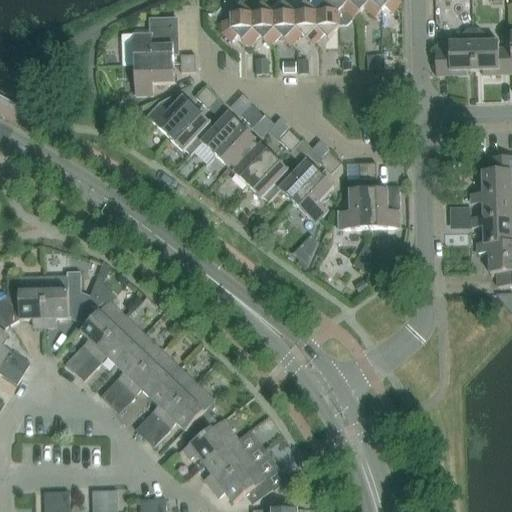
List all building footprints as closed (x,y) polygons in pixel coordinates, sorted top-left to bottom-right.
[(339,28),(347,27),(353,20),(353,21),(360,14),(348,3),(348,0),(326,0),(326,3),(338,14),(339,28)] [(348,0),(348,3),(360,14),(364,10),(375,20),(381,13),(370,2),(369,0),(348,0)] [(369,0),(370,2),(381,13),(385,9),(392,15),(401,5),(400,0),(369,0)] [(302,37),(306,41),(317,29),(316,14),(305,3),(295,14),(295,30),(285,41),(291,48),(302,37)] [(339,29),(339,28),(338,14),(326,3),(316,14),(317,29),(306,41),(313,47),(323,36),(328,40),(339,29)] [(252,31),(242,42),(248,49),(259,38),(263,42),(274,30),(274,15),(263,4),(252,15),(252,31)] [(274,30),(263,42),(270,48),(280,37),(285,41),(295,30),(295,14),(284,4),(274,15),(274,30)] [(237,38),(242,42),(252,31),(252,15),(241,5),(230,16),(230,24),(222,24),(222,36),(231,45),(237,38)] [(149,37),(134,37),(121,37),(122,68),(134,68),(174,67),(173,58),(179,58),(178,21),(172,21),(149,21),(149,37)] [(435,52),(436,79),(466,78),(466,73),(474,73),(473,32),(467,32),(453,45),(449,45),(449,52),(435,52)] [(482,78),(509,77),(511,76),(511,63),(511,50),(498,51),(498,44),(494,44),(479,32),(473,32),(474,73),(482,73),(482,78)] [(379,57),(366,58),(367,74),(380,73),(379,57)] [(180,58),(181,67),(196,66),(195,58),(180,58)] [(390,61),(382,61),(383,73),(391,73),(390,61)] [(269,62),(255,62),(255,77),(269,77),(269,62)] [(308,63),(299,63),(299,76),(308,75),(308,63)] [(341,71),(349,71),(349,63),(341,63),(341,71)] [(283,75),(296,75),(296,64),(283,65),(283,75)] [(196,66),(181,67),(181,75),(196,75),(196,66)] [(174,67),(134,68),(135,99),(153,99),(153,87),(174,86),(174,67)] [(202,106),(212,96),(206,90),(196,101),(202,106)] [(212,96),(202,106),(208,112),(219,102),(212,96)] [(178,97),(160,107),(147,120),(170,141),(196,113),(183,100),(182,101),(178,97)] [(247,124),(257,114),(251,108),(241,118),(247,124)] [(202,146),(203,145),(197,140),(208,128),(209,128),(210,126),(196,113),(170,141),(183,155),(185,153),(191,158),(202,146)] [(257,114),(247,124),(253,130),(263,119),(257,114)] [(197,140),(203,145),(202,146),(215,158),(242,129),(228,116),(213,132),(209,128),(208,128),(197,140)] [(242,129),(215,158),(228,170),(241,156),(248,162),(261,148),(261,147),(259,149),(254,144),(256,143),(242,129)] [(285,149),(295,138),(289,132),(279,143),(285,149)] [(295,138),(285,149),(291,155),(301,144),(295,138)] [(241,156),(228,170),(229,171),(230,169),(235,174),(233,175),(247,188),(274,160),(261,148),(248,162),(241,156)] [(325,171),(335,160),(329,154),(319,165),(325,171)] [(511,159),(489,160),(476,161),(476,175),(482,175),(483,196),(483,198),(511,197),(511,159)] [(269,205),(280,193),(274,187),(287,172),(274,160),(247,188),(261,202),(263,200),(269,205)] [(335,160),(325,171),(331,177),(341,166),(335,160)] [(274,187),(280,193),(293,205),(320,177),(306,164),(291,179),(287,175),(288,173),(287,172),(274,187)] [(359,181),(368,181),(367,166),(359,166),(359,181)] [(376,166),(367,166),(368,181),(376,180),(376,166)] [(320,177),(293,205),(315,226),(328,213),(319,205),(334,190),(320,177)] [(399,189),(387,190),(387,192),(369,193),(370,232),(401,231),(399,189)] [(338,233),(370,232),(369,193),(349,193),(350,215),(338,215),(338,233)] [(511,221),(511,197),(483,198),(483,196),(471,196),(471,206),(483,206),(483,220),(483,222),(511,221)] [(511,221),(483,222),(483,220),(471,220),(472,230),(484,230),(484,246),(511,245),(511,221)] [(511,245),(484,246),(477,246),(477,256),(489,256),(490,276),(497,276),(497,286),(497,289),(511,288),(511,245)] [(302,251),(294,259),(300,265),(308,271),(309,272),(314,261),(302,251)] [(70,322),(70,321),(79,325),(80,326),(91,299),(81,295),(80,275),(67,275),(67,279),(43,280),(45,330),(56,330),(56,322),(69,322),(70,322)] [(7,297),(0,300),(0,311),(10,329),(11,328),(11,327),(19,323),(20,323),(33,322),(33,331),(45,330),(43,280),(20,280),(20,276),(6,277),(7,297)] [(364,283),(355,288),(359,295),(366,291),(368,290),(367,289),(364,283)] [(84,348),(66,367),(75,376),(127,321),(109,304),(105,308),(99,302),(91,299),(80,326),(86,328),(80,335),(90,344),(85,349),(84,348)] [(0,361),(24,377),(31,366),(9,352),(8,354),(2,350),(9,339),(1,333),(10,329),(0,311),(0,361)] [(127,321),(75,376),(84,384),(102,366),(101,364),(106,359),(115,368),(144,337),(127,321)] [(162,354),(144,337),(115,368),(125,377),(120,382),(119,381),(101,400),(110,409),(162,354)] [(136,398),(141,392),(150,401),(179,370),(162,354),(110,409),(119,417),(137,399),(136,398)] [(0,361),(0,376),(17,388),(24,377),(0,361)] [(150,401),(160,410),(155,415),(154,414),(136,433),(145,442),(197,387),(179,370),(150,401)] [(197,387),(145,442),(154,450),(172,431),(171,430),(176,425),(186,434),(187,433),(206,412),(215,404),(197,387)] [(206,412),(187,433),(196,443),(183,453),(190,462),(197,457),(204,467),(238,442),(224,422),(219,426),(206,412)] [(204,467),(211,477),(205,482),(212,491),(252,461),(265,452),(251,433),(238,442),(204,467)] [(252,461),(212,491),(218,501),(225,496),(233,506),(245,497),(253,507),(273,492),(274,494),(288,483),(265,452),(252,461)] [(118,511),(118,493),(105,494),(105,511),(118,511)] [(105,511),(105,494),(92,494),(92,511),(105,511)] [(57,511),(57,495),(45,495),(44,511),(57,511)] [(70,511),(70,495),(57,495),(57,511),(70,511)] [(153,511),(153,502),(141,503),(140,511),(153,511)] [(166,511),(166,502),(153,502),(153,511),(166,511)]
